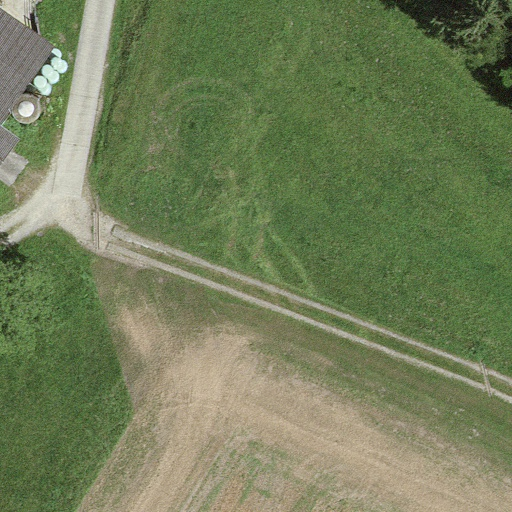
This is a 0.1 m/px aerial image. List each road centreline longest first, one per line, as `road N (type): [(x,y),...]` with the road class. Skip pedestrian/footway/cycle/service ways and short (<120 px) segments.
road 1 (track): [(65,171),(72,212),(100,238),(511,392)]
road 2 (track): [(94,0),(65,171)]
